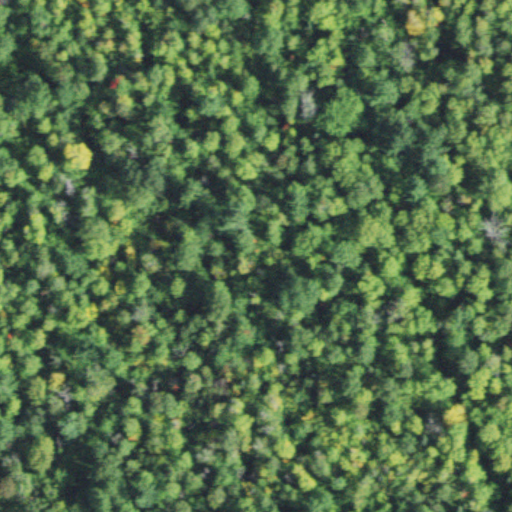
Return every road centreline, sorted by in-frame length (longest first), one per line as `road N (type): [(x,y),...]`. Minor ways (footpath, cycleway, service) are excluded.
road 1 (track): [(499,511),(372,187),(337,0)]
road 2 (track): [(511,205),(372,187)]
